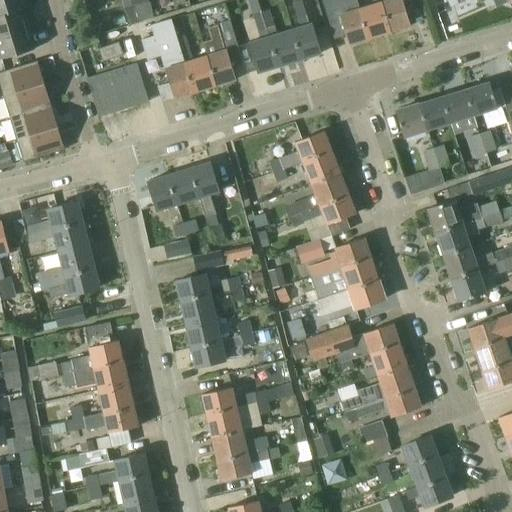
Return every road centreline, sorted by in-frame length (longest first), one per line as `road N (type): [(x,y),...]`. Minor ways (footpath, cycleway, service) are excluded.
road 1 (residential): [(500,511),(353,87)]
road 2 (residential): [(191,511),(113,163)]
road 3 (residential): [(113,163),(306,102)]
road 4 (residential): [(94,169),(59,45),(55,0)]
